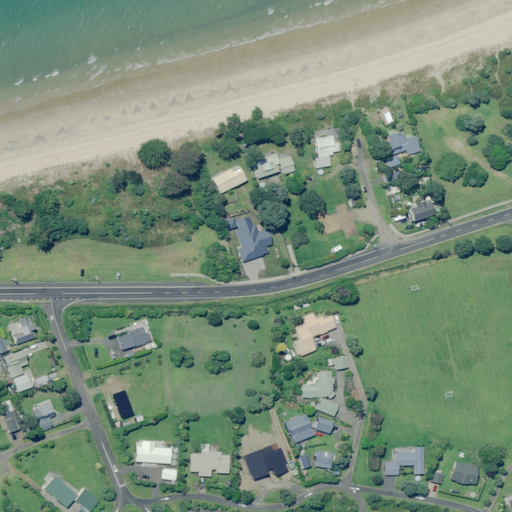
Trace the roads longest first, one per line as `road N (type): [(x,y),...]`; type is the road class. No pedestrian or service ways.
road 1 (primary): [(50,293),(266,287),(389,252)]
road 2 (residential): [(50,293),(123,500)]
road 3 (residential): [(142,504),(188,495),(273,506),(324,485),(354,487)]
road 4 (primary): [(389,252),(511,212)]
road 5 (residential): [(354,487),(475,511)]
